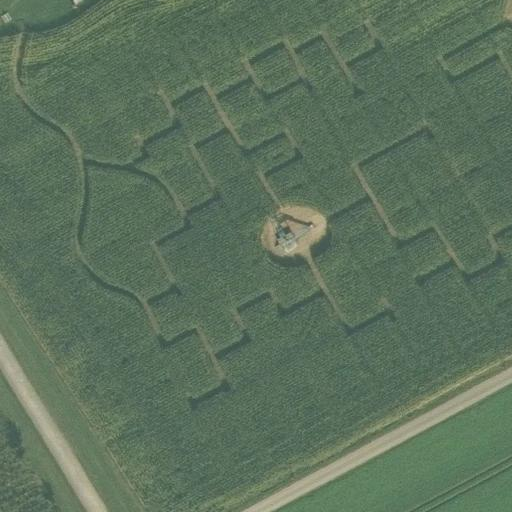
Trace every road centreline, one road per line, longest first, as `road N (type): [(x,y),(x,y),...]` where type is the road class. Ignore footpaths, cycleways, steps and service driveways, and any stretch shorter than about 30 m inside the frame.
road 1 (unclassified): [(242,511),(511,369)]
road 2 (unclassified): [(0,350),(98,511)]
